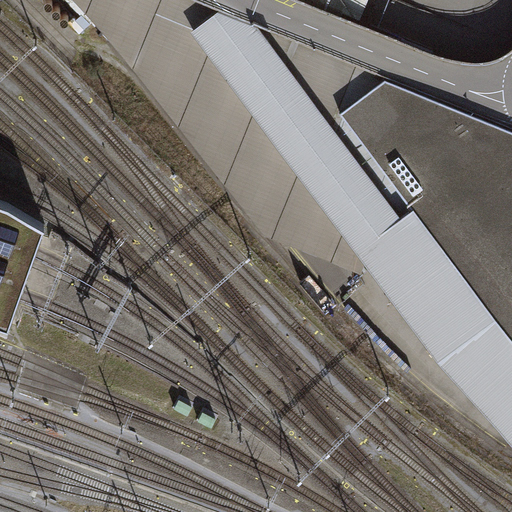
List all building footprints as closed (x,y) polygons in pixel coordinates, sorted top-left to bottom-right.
[(217,6),(201,0),(72,0),(73,0),(93,23),(113,46),(260,231),(356,270),(363,256),(191,25),(217,6)] [(363,256),(368,263),(379,255),(400,239),(422,223),(387,177),(372,188),(245,18),(231,0),(224,0),(217,6),(191,25),(363,256)] [(245,18),(358,64),(373,25),(355,18),(311,0),(201,0),(217,6),(245,18)] [(311,0),(355,18),(362,0),(311,0)] [(245,18),(372,188),(387,177),(336,108),(373,80),(354,72),(358,64),(245,18)] [(373,80),(336,108),(387,177),(422,223),(490,315),(511,341),(511,127),(381,74),(373,80)] [(0,323),(17,329),(29,298),(43,257),(55,225),(19,204),(0,197),(0,323)] [(511,341),(490,315),(422,223),(400,239),(379,255),(368,263),(436,355),(511,438),(511,341)]
